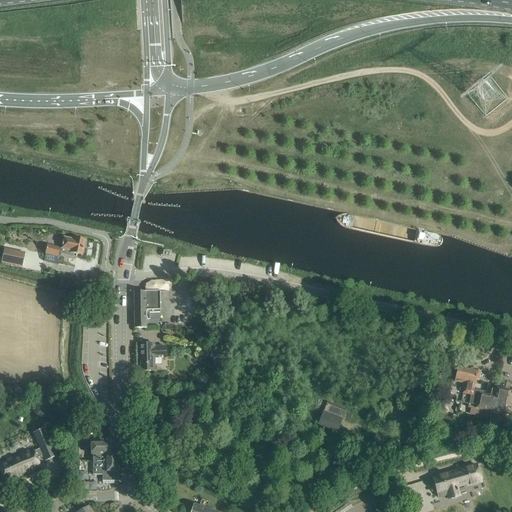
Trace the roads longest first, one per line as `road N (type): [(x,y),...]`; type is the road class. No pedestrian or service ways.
road 1 (unclassified): [(123,273),(236,276),(511,339)]
road 2 (trunk): [(168,91),(253,75),(383,27),(511,21)]
road 3 (track): [(511,123),(495,132),(467,125),(426,76),(403,70),(190,109)]
road 4 (tertiary): [(140,490),(123,417),(123,273)]
road 5 (track): [(511,449),(407,468),(359,484),(314,511)]
